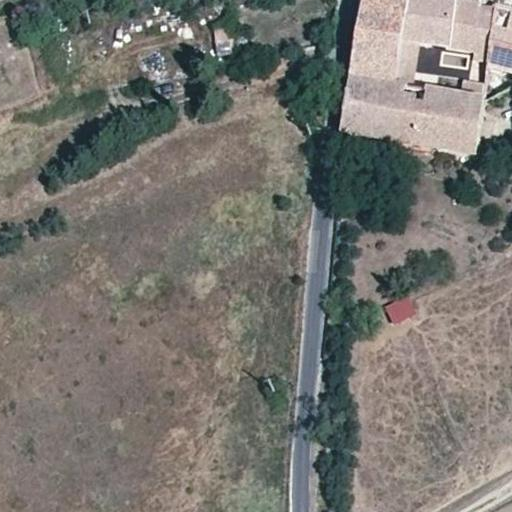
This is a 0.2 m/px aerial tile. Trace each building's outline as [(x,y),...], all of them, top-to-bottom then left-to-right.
[(362,0),(350,83),(398,90),(406,45),(412,0),(362,0)] [(414,0),(412,0),(406,45),(469,55),(474,9),(414,0)] [(489,50),(494,12),(493,12),(474,9),(469,55),(489,58),(489,50)] [(511,16),(494,12),(489,50),(511,53),(511,16)] [(213,24),(215,58),(232,57),(230,23),(213,24)] [(511,53),(489,50),(487,69),(511,74),(511,53)] [(350,83),(342,134),(476,161),(482,109),(483,104),(398,90),(350,83)] [(384,309),(391,327),(416,317),(408,299),(384,309)]
